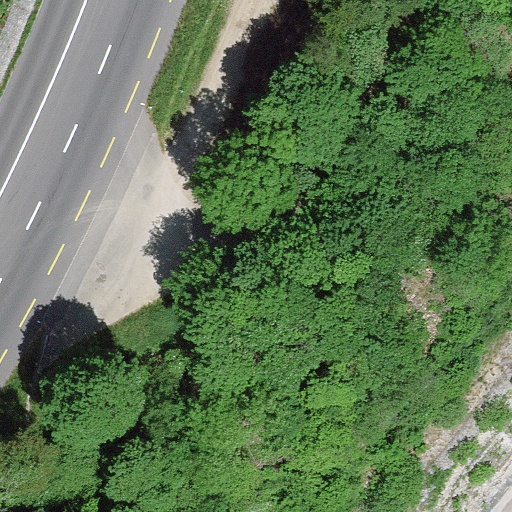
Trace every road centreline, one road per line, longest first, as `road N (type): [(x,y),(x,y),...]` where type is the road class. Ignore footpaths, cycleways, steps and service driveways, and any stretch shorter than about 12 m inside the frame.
road 1 (track): [(413,0),(308,176),(248,236),(192,247),(122,240),(25,212)]
road 2 (primary): [(0,262),(113,0)]
